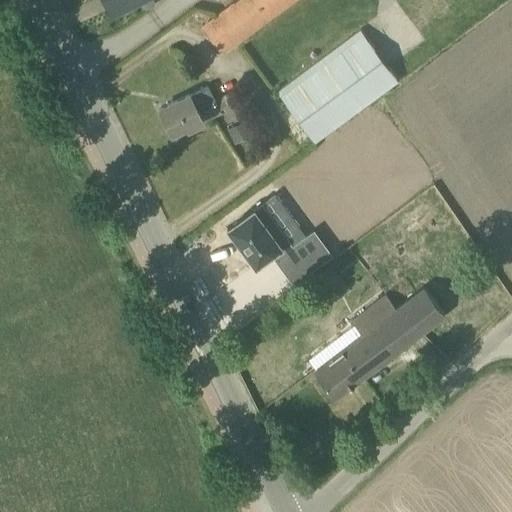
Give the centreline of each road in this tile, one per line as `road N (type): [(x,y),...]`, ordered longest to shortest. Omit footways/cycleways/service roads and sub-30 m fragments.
road 1 (tertiary): [(286,511),(35,0)]
road 2 (unclassified): [(312,511),(509,324)]
